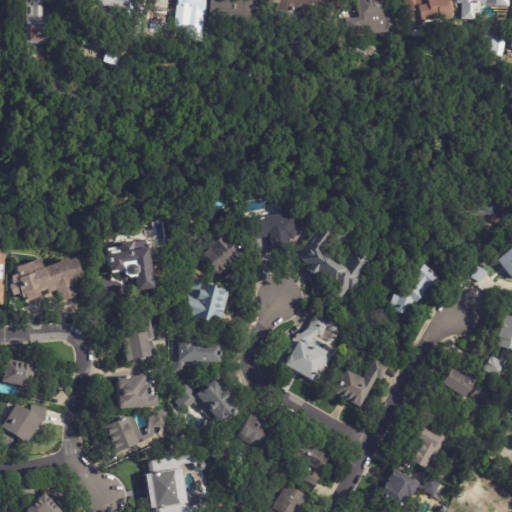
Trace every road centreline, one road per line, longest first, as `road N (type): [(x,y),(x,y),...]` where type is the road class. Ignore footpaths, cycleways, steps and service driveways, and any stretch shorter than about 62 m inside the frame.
road 1 (residential): [(100,496),(69,461),(83,371),(76,334),(0,335)]
road 2 (residential): [(331,511),(437,329),(461,315)]
road 3 (residential): [(369,445),(246,368),(246,353),(277,300)]
